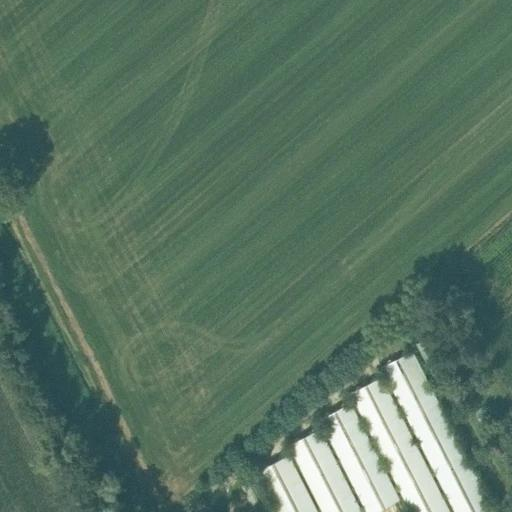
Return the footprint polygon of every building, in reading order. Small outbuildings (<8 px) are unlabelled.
[(495,511),(413,349),(382,365),(456,511),(495,511)] [(351,391),(412,511),(452,511),(382,375),(351,391)] [(407,511),(351,402),(320,417),(368,511),(407,511)] [(289,443),(324,511),(363,511),(321,427),(289,443)] [(319,511),(290,454),(259,470),(280,511),(319,511)] [(242,486),(255,511),(273,511),(257,478),(242,486)] [(222,503),(226,511),(243,511),(236,496),(222,503)]
